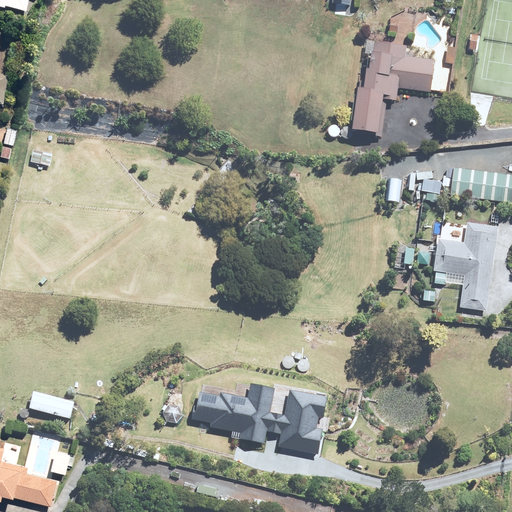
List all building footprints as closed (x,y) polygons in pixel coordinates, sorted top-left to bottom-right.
[(0,0),(0,7),(26,13),(28,0),(0,0)] [(398,22),(389,21),(388,37),(397,38),(398,22)] [(479,36),(470,34),(468,51),(477,52),(479,36)] [(364,39),(362,55),(370,56),(368,72),(360,70),(351,128),(329,125),(327,137),(351,140),(352,135),(380,137),(383,102),(396,103),(397,90),(430,93),(432,60),(413,59),(414,47),(390,45),(390,41),(364,39)] [(17,128),(8,126),(4,146),(14,148),(17,128)] [(43,170),(43,166),(49,168),(52,156),(33,151),(30,163),(38,165),(37,169),(43,170)] [(511,203),(511,176),(444,168),(442,187),(451,188),(450,196),(511,203)] [(417,172),(417,181),(433,181),(433,173),(417,172)] [(401,181),(387,180),(385,202),(399,203),(401,181)] [(431,185),(424,184),(423,201),(429,201),(429,203),(440,204),(441,183),(431,183),(431,185)] [(445,286),(445,285),(463,286),(460,310),(488,313),(496,229),(444,224),(442,239),(439,239),(434,285),(445,286)] [(414,250),(405,249),(404,265),(413,265),(414,250)] [(429,254),(418,253),(418,265),(428,266),(429,254)] [(435,290),(424,289),(424,302),(434,302),(435,290)] [(197,390),(191,417),(212,421),(212,424),(241,430),(240,436),(265,441),(267,430),(282,433),(280,444),(319,452),(331,395),(289,386),(284,413),(273,411),(278,386),(250,381),(247,396),(221,390),(220,394),(197,390)] [(160,410),(171,398),(153,382),(142,393),(160,410)] [(74,404),(33,394),(29,411),(70,420),(74,404)] [(178,407),(167,406),(162,415),(166,422),(177,424),(183,415),(178,407)] [(0,506),(1,501),(13,503),(13,501),(51,508),(56,482),(26,476),(27,469),(1,464),(3,451),(0,450),(0,506)] [(69,457),(55,454),(51,473),(65,476),(69,457)]
